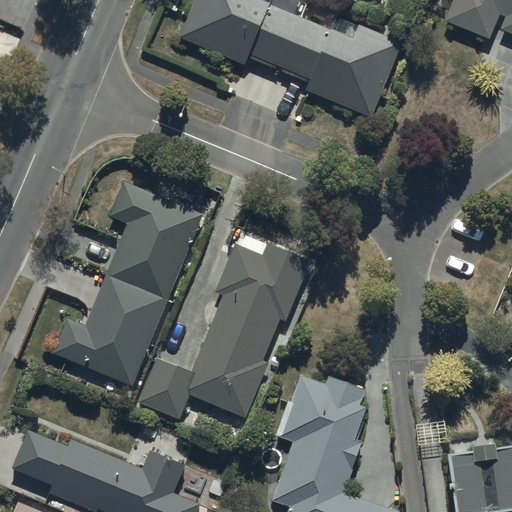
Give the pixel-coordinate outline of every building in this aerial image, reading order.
[(246,60),(249,54),(309,78),(306,86),(372,113),(401,39),(336,13),(332,25),(270,1),(269,0),(194,0),(181,34),(246,60)] [(511,0),(453,0),(446,18),(488,35),(497,12),(505,15),(500,27),(511,31),(511,0)] [(202,211),(124,179),(110,214),(125,220),(84,322),(68,315),(54,350),(133,381),(202,211)] [(268,241),(267,242),(240,232),(217,290),(222,292),(193,366),(158,353),(140,400),(178,415),(188,391),(245,414),(267,357),(263,355),(280,315),(286,318),(310,257),(268,241)] [(284,511),(396,511),(398,510),(343,490),(361,440),(352,437),(364,403),(359,401),(364,386),(330,374),(327,381),(303,372),(293,400),(287,398),(275,433),(293,439),(272,498),(288,504),(284,511)] [(143,464),(72,435),(69,443),(28,426),(12,465),(54,483),(50,491),(98,511),(100,506),(114,511),(195,511),(200,500),(175,489),(186,461),(150,446),(143,464)] [(511,511),(511,445),(446,453),(452,511),(485,511),(495,511),(511,511)] [(54,511),(19,497),(12,511),(54,511)]
